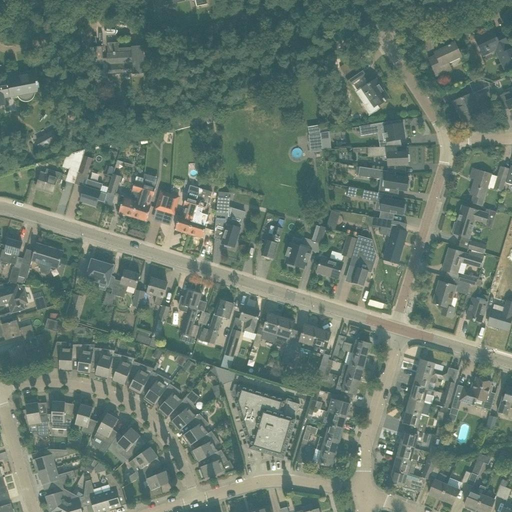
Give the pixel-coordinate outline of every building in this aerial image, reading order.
[(234,20),(227,21),(229,31),(236,29),(234,20)] [(475,38),(479,47),(484,56),(495,51),(504,70),(511,66),(511,47),(510,49),(502,32),(495,36),(492,30),(475,38)] [(218,33),(215,37),(221,42),(224,38),(218,33)] [(435,53),(436,55),(428,59),(436,76),(452,69),(449,63),(461,57),(455,43),(448,46),(449,47),(435,53)] [(118,49),(118,53),(115,54),(115,52),(114,52),(114,54),(108,54),(108,64),(107,64),(107,71),(134,69),(134,73),(144,73),(143,57),(142,47),(132,48),(118,49)] [(345,77),(350,84),(365,75),(360,67),(345,77)] [(7,83),(0,83),(0,105),(4,105),(3,98),(16,96),(18,98),(19,99),(21,100),(23,101),(25,101),(27,101),(29,101),(30,100),(32,98),(33,97),(34,95),(34,92),(37,92),(33,72),(15,75),(15,73),(5,75),(7,83)] [(361,90),(373,108),(388,98),(376,79),(361,90)] [(469,83),(473,93),(492,85),(491,83),(478,79),(469,83)] [(511,97),(509,91),(496,97),(503,111),(509,108),(511,115),(511,97)] [(454,102),(457,109),(459,108),(465,122),(481,115),(471,94),(454,102)] [(208,110),(200,112),(200,123),(211,121),(208,110)] [(200,123),(200,112),(175,119),(175,130),(200,123)] [(496,117),(489,120),(492,127),(499,124),(496,117)] [(405,139),(403,124),(401,124),(400,120),(359,127),(361,136),(384,132),(386,142),(405,139)] [(50,132),(39,138),(44,148),(56,142),(50,132)] [(329,133),(320,134),(321,142),(330,141),(329,133)] [(320,134),(308,136),(309,145),(321,144),(321,142),(320,134)] [(408,165),(408,162),(409,161),(409,155),(408,156),(407,152),(397,153),(397,147),(367,148),(368,157),(387,156),(388,171),(395,172),(394,166),(408,165)] [(75,153),(69,170),(78,172),(82,161),(83,155),(85,149),(75,153)] [(83,155),(82,161),(78,173),(87,176),(93,158),(85,156),(83,155)] [(408,178),(395,176),(396,172),(395,172),(388,171),(359,167),(358,176),(386,180),(385,188),(406,191),(407,188),(408,189),(409,181),(408,181),(408,178)] [(494,190),(502,192),(508,169),(501,167),(494,190)] [(40,177),(37,186),(40,187),(40,188),(46,190),(45,192),(52,194),(56,178),(59,179),(61,173),(46,168),(45,172),(42,171),(40,177)] [(471,194),(474,195),(472,203),(481,206),(491,175),(473,169),(470,178),(475,179),(471,194)] [(107,192),(115,195),(121,176),(113,174),(107,192)] [(84,187),(80,201),(96,206),(98,201),(104,203),(107,194),(100,192),(103,184),(87,180),(85,188),(84,187)] [(133,217),(137,202),(138,201),(137,201),(140,193),(143,184),(143,183),(135,181),(130,197),(124,196),(119,213),(133,217)] [(149,204),(151,196),(153,197),(155,188),(143,184),(140,193),(137,201),(138,201),(133,217),(147,221),(151,205),(149,204)] [(175,230),(189,234),(203,189),(194,187),(191,199),(187,197),(184,206),(186,207),(184,215),(181,214),(175,230)] [(355,198),(357,189),(349,187),(347,196),(355,198)] [(203,189),(189,234),(203,238),(208,221),(204,219),(206,212),(204,211),(207,202),(206,202),(210,191),(203,189)] [(392,200),(392,196),(364,190),(362,199),(382,203),(381,211),(402,215),(403,213),(404,213),(406,206),(404,205),(405,202),(392,200)] [(170,195),(162,192),(156,209),(165,212),(170,195)] [(165,212),(174,215),(179,198),(170,195),(165,212)] [(234,247),(242,222),(228,218),(230,198),(218,197),(215,225),(227,228),(222,243),(225,244),(224,246),(230,248),(231,246),(234,247)] [(470,239),(475,222),(486,225),(489,214),(462,206),(457,223),(455,223),(452,232),(454,233),(453,234),(470,239)] [(331,211),(330,225),(339,225),(340,212),(331,211)] [(380,219),(369,217),(372,227),(381,228),(380,234),(390,237),(384,259),(397,263),(403,245),(401,245),(403,241),(404,241),(406,232),(397,229),(397,228),(397,223),(398,223),(398,222),(380,219)] [(262,256),(273,259),(282,228),(275,226),(270,240),(267,239),(262,256)] [(312,241),(320,243),(325,228),(317,226),(312,241)] [(341,255),(351,258),(357,239),(347,235),(341,255)] [(285,263),(289,264),(288,266),(294,268),(295,266),(304,269),(306,262),(307,263),(311,250),(300,246),(302,240),(293,237),(291,244),(290,243),(286,256),(287,256),(285,263)] [(5,251),(2,250),(0,258),(0,260),(15,265),(18,255),(19,255),(22,243),(8,239),(5,251)] [(351,258),(349,266),(356,268),(355,274),(352,283),(363,287),(368,271),(371,272),(376,257),(373,245),(357,240),(351,258)] [(467,249),(487,255),(490,246),(470,240),(467,249)] [(41,267),(40,270),(42,273),(47,274),(49,273),(51,267),(58,269),(63,252),(53,249),(53,250),(48,248),(48,247),(37,244),(32,261),(39,263),(38,266),(41,267)] [(445,277),(448,278),(458,281),(470,284),(475,286),(477,279),(478,277),(471,275),(471,276),(458,273),(461,263),(480,269),(484,256),(469,251),(468,255),(449,249),(443,270),(446,271),(445,277)] [(317,273),(338,279),(343,262),(322,256),(317,273)] [(92,260),(87,278),(108,284),(111,272),(113,273),(115,266),(106,263),(106,265),(92,260)] [(22,262),(20,268),(21,268),(19,276),(27,278),(31,265),(22,262)] [(21,268),(20,268),(13,266),(9,281),(16,284),(18,276),(19,276),(21,268)] [(497,267),(492,285),(500,288),(506,270),(497,267)] [(115,280),(113,285),(114,285),(113,289),(112,288),(112,294),(115,295),(124,298),(128,286),(136,288),(140,275),(125,271),(121,282),(115,280)] [(394,277),(391,288),(396,290),(400,279),(394,277)] [(466,295),(467,294),(470,284),(458,281),(448,278),(446,284),(439,282),(433,303),(443,306),(441,314),(452,318),(454,308),(450,307),(455,291),(466,295)] [(156,296),(154,304),(160,305),(162,298),(163,298),(167,284),(152,279),(147,293),(156,296)] [(470,284),(467,294),(473,296),(466,318),(481,323),(489,297),(475,293),(477,287),(480,287),(482,280),(477,279),(475,286),(470,284)] [(24,305),(28,303),(24,289),(23,290),(22,285),(18,285),(0,290),(0,305),(8,303),(11,313),(25,309),(24,305)] [(132,306),(142,308),(145,291),(135,290),(132,306)] [(187,313),(180,334),(185,336),(183,341),(193,344),(199,326),(193,324),(198,310),(204,312),(207,303),(199,300),(201,294),(187,290),(185,297),(181,296),(178,307),(178,309),(180,310),(187,313)] [(73,293),(66,318),(78,322),(86,297),(73,293)] [(33,299),(37,311),(47,308),(43,296),(33,299)] [(199,340),(214,344),(222,317),(229,319),(234,304),(220,300),(218,306),(217,306),(209,330),(204,328),(203,332),(201,331),(199,340)] [(488,325),(508,331),(511,316),(511,301),(506,300),(503,312),(493,309),(488,325)] [(159,338),(164,322),(165,322),(170,307),(162,305),(158,320),(153,336),(152,336),(151,339),(149,345),(149,346),(158,348),(160,339),(159,338)] [(246,322),(244,329),(253,332),(259,312),(244,307),(240,320),(246,322)] [(263,331),(276,335),(281,318),(268,314),(263,331)] [(45,328),(58,332),(61,322),(48,318),(45,328)] [(281,318),(276,335),(274,343),(283,346),(285,340),(289,341),(294,322),(281,318)] [(20,336),(21,341),(35,337),(32,325),(19,329),(17,321),(2,326),(6,340),(20,336)] [(300,342),(312,346),(318,329),(305,325),(300,342)] [(224,355),(233,357),(241,332),(232,329),(224,355)] [(318,329),(312,346),(326,350),(331,333),(318,329)] [(253,345),(258,347),(262,336),(256,334),(253,345)] [(340,349),(348,352),(367,357),(371,344),(356,340),(354,348),(344,345),(346,337),(339,335),(335,348),(340,349)] [(36,336),(35,337),(21,341),(23,346),(9,350),(13,364),(27,360),(25,350),(38,346),(36,336)] [(72,372),(72,359),(73,349),(66,349),(66,342),(57,342),(52,357),(60,359),(59,372),(72,372)] [(283,355),(289,357),(293,344),(287,342),(283,355)] [(289,357),(287,362),(293,364),(299,346),(293,344),(289,357)] [(90,375),(92,362),(93,352),(87,351),(87,345),(73,345),(73,349),(72,359),(79,360),(77,373),(90,375)] [(107,380),(110,368),(113,358),(107,356),(107,350),(94,348),(93,352),(92,362),(99,363),(95,377),(107,380)] [(156,349),(152,356),(158,359),(162,352),(156,349)] [(348,352),(344,364),(363,369),(365,365),(367,365),(368,359),(366,359),(367,357),(348,352)] [(124,387),(128,375),(132,366),(126,363),(127,357),(114,354),(113,358),(110,368),(117,369),(112,382),(124,387)] [(318,373),(324,374),(324,372),(328,359),(329,355),(324,354),(318,373)] [(333,361),(328,359),(324,372),(329,373),(333,361)] [(182,368),(189,373),(195,365),(188,360),(182,368)] [(420,360),(417,373),(437,378),(448,381),(447,381),(455,383),(458,370),(449,368),(447,373),(433,370),(435,364),(420,360)] [(139,396),(145,384),(150,376),(144,372),(147,366),(134,362),(132,366),(128,375),(135,378),(128,389),(139,396)] [(344,364),(341,376),(360,382),(363,369),(344,364)] [(228,383),(232,372),(214,367),(220,386),(228,383)] [(267,371),(265,380),(279,385),(282,376),(267,371)] [(154,406),(161,396),(167,387),(162,384),(165,378),(155,373),(152,372),(150,376),(145,384),(152,388),(144,399),(154,406)] [(417,373),(413,386),(428,390),(430,382),(435,383),(437,378),(417,373)] [(337,384),(336,389),(341,390),(341,391),(356,395),(360,382),(341,376),(339,376),(337,384)] [(460,396),(459,401),(474,406),(476,398),(486,401),(484,409),(490,411),(496,394),(491,393),(493,386),(491,385),(492,382),(476,378),(473,390),(463,387),(460,396)] [(451,396),(455,383),(447,381),(444,394),(451,396)] [(167,418),(176,409),(182,401),(177,397),(181,391),(170,384),(167,387),(161,396),(167,400),(158,410),(167,418)] [(294,423),(300,404),(286,400),(239,386),(236,398),(234,398),(234,400),(235,401),(236,401),(236,404),(250,450),(255,452),(256,450),(284,459),(294,424),(294,423)] [(413,386),(410,398),(431,404),(433,397),(431,396),(432,391),(428,390),(413,386)] [(511,388),(507,387),(504,397),(503,396),(498,412),(507,415),(510,408),(511,408),(511,388)] [(313,396),(309,406),(314,408),(320,390),(315,388),(314,390),(315,390),(313,396)] [(179,432),(188,423),(196,417),(192,412),(196,407),(193,405),(200,397),(192,391),(182,401),(176,409),(181,413),(171,422),(179,432)] [(447,408),(451,396),(444,394),(440,406),(447,408)] [(406,411),(421,415),(428,416),(431,404),(410,398),(406,411)] [(327,412),(328,413),(328,412),(346,417),(350,404),(331,399),(327,412)] [(62,402),(62,400),(56,400),(56,402),(53,402),(51,428),(70,429),(72,415),(65,414),(65,402),(62,402)] [(26,405),(28,418),(29,425),(37,424),(38,433),(40,435),(43,434),(44,438),(49,437),(47,413),(40,414),(38,403),(35,403),(35,401),(28,403),(29,404),(26,405)] [(449,414),(448,418),(453,420),(458,405),(453,403),(452,403),(449,414)] [(81,432),(92,434),(97,422),(90,419),(93,408),(90,407),(90,405),(84,404),(84,405),(81,405),(75,424),(82,426),(81,432)] [(314,408),(309,406),(306,418),(310,420),(314,408)] [(404,415),(401,421),(403,422),(403,423),(412,426),(417,427),(421,415),(406,411),(405,415),(404,415)] [(328,425),(343,430),(346,417),(328,412),(328,413),(327,417),(324,417),(322,423),(328,425)] [(102,422),(95,437),(104,442),(99,451),(105,454),(111,445),(113,442),(119,434),(113,429),(118,420),(115,418),(116,416),(111,413),(110,415),(107,413),(102,422)] [(189,447),(199,440),(208,434),(204,428),(209,424),(199,414),(196,417),(188,423),(193,429),(182,436),(189,447)] [(485,429),(494,431),(497,418),(489,415),(485,429)] [(447,422),(442,420),(440,427),(438,426),(435,436),(442,438),(447,422)] [(307,425),(305,432),(310,434),(310,433),(315,435),(317,428),(307,425)] [(328,425),(324,438),(339,442),(343,430),(328,425)] [(134,429),(133,430),(131,428),(117,444),(123,448),(119,453),(127,460),(138,450),(133,445),(140,436),(138,434),(139,433),(134,429)] [(404,432),(400,445),(414,449),(417,441),(427,444),(429,435),(416,431),(407,428),(406,432),(404,432)] [(197,463),(209,457),(217,452),(214,446),(220,442),(211,431),(208,434),(199,440),(203,445),(191,452),(197,463)] [(305,432),(301,445),(306,446),(310,434),(305,432)] [(320,436),(316,449),(336,454),(339,442),(324,438),(320,436)] [(306,446),(301,445),(296,461),(302,463),(305,453),(304,452),(306,446)] [(400,445),(397,457),(417,463),(420,450),(414,449),(400,445)] [(129,463),(140,478),(152,471),(149,464),(158,457),(156,455),(157,454),(154,449),(152,450),(150,447),(129,463)] [(38,471),(38,472),(56,467),(54,459),(69,454),(67,450),(50,449),(43,451),(44,457),(35,459),(36,465),(35,465),(37,471),(38,471)] [(336,454),(316,449),(312,461),(318,463),(332,468),(336,454)] [(217,452),(209,457),(212,463),(199,468),(204,479),(225,471),(222,465),(228,462),(221,450),(217,452)] [(433,453),(429,466),(434,468),(435,464),(438,455),(433,453)] [(480,453),(477,460),(488,464),(491,458),(480,453)] [(397,457),(393,470),(413,475),(417,463),(397,457)] [(87,463),(95,467),(98,462),(90,458),(87,463)] [(511,466),(505,463),(503,469),(510,472),(511,467),(511,466)] [(84,470),(91,473),(94,467),(88,464),(84,470)] [(434,468),(432,471),(430,475),(436,478),(441,467),(435,464),(434,468)] [(52,483),(53,488),(63,485),(75,475),(73,470),(58,475),(56,467),(38,472),(39,474),(38,474),(40,480),(41,480),(42,485),(52,483)] [(95,469),(98,476),(104,474),(102,467),(95,469)] [(413,475),(393,470),(390,482),(403,486),(403,488),(415,491),(415,489),(421,490),(425,479),(420,478),(413,475)] [(150,486),(145,488),(149,498),(162,494),(160,487),(171,483),(169,480),(171,479),(169,473),(167,474),(166,471),(147,479),(150,486)] [(461,482),(467,484),(472,473),(466,471),(461,482)] [(472,473),(467,484),(472,486),(477,475),(472,473)] [(109,485),(101,488),(108,510),(110,510),(110,511),(116,509),(115,508),(121,506),(120,502),(125,500),(122,489),(111,474),(106,475),(109,485)] [(429,495),(441,500),(447,484),(435,479),(429,495)] [(495,496),(501,498),(506,487),(508,481),(502,479),(495,496)] [(85,481),(84,496),(87,506),(92,505),(94,511),(106,511),(107,511),(106,511),(108,510),(101,488),(94,490),(91,480),(85,481)] [(447,484),(441,500),(453,505),(459,489),(447,484)] [(61,511),(72,493),(64,488),(63,485),(53,488),(55,494),(45,496),(48,506),(47,506),(49,511),(50,511),(61,511)] [(506,487),(501,498),(507,500),(511,489),(506,487)] [(471,489),(465,505),(465,506),(465,508),(472,510),(473,508),(477,510),(483,494),(471,489)] [(72,493),(61,511),(82,511),(81,508),(87,506),(84,496),(80,497),(72,493)] [(483,494),(477,510),(481,511),(489,511),(495,499),(483,494)]
